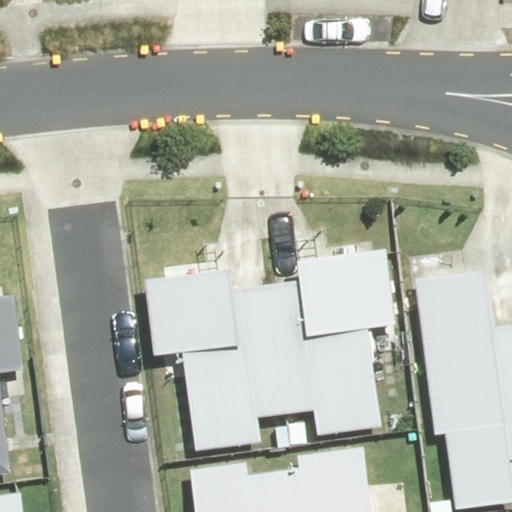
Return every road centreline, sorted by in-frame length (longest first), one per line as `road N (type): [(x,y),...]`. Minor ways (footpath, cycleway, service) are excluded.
road 1 (residential): [(59,103),(250,94),(511,110)]
road 2 (residential): [(118,511),(59,103)]
